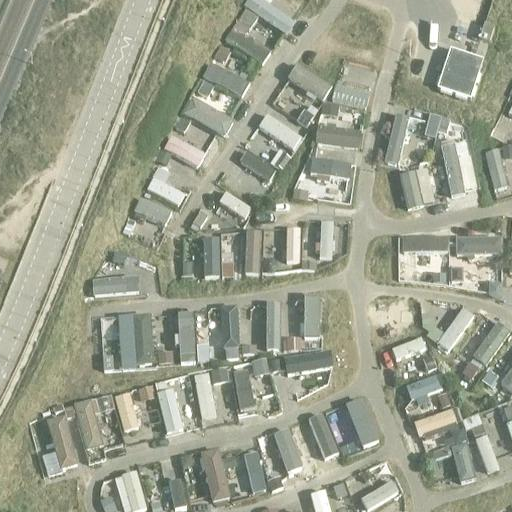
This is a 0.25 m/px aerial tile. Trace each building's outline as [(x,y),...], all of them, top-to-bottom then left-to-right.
[(295,22),(269,6),(272,0),(248,0),(243,9),(287,35),(295,22)] [(244,11),(235,24),(248,33),(258,19),(244,11)] [(484,25),(479,41),(489,44),(494,28),(484,25)] [(220,48),(213,59),(224,65),(231,54),(220,48)] [(450,51),(437,90),(470,102),(483,62),(450,51)] [(286,83),(324,102),(332,85),(295,66),(286,83)] [(203,83),(196,94),(207,101),(213,89),(203,83)] [(335,85),(331,100),(366,110),(370,95),(335,85)] [(322,107),(321,118),(337,120),(338,109),(322,107)] [(304,112),(296,124),(306,130),(313,119),(304,112)] [(398,166),(409,118),(395,114),(383,163),(398,166)] [(430,115),(428,122),(432,127),(438,129),(441,118),(430,115)] [(297,149),(303,135),(265,116),(258,130),(297,149)] [(181,119),(175,129),(184,134),(190,124),(181,119)] [(441,119),(437,131),(446,134),(449,122),(441,119)] [(171,135),(163,148),(199,169),(206,155),(171,135)] [(511,148),(501,150),(502,163),(511,162),(511,148)] [(160,151),(155,162),(166,168),(171,157),(160,151)] [(240,162),(269,182),(276,172),(246,152),(240,162)] [(282,155),(273,167),(282,173),(290,160),(282,155)] [(312,159),(310,174),(351,182),(354,166),(312,159)] [(429,164),(428,175),(441,176),(441,166),(429,164)] [(157,169),(152,179),(164,186),(170,176),(157,169)] [(407,210),(433,205),(427,171),(401,175),(407,210)] [(293,191),(291,201),(306,204),(308,194),(293,191)] [(225,193),(219,204),(245,219),(252,208),(225,193)] [(257,197),(251,205),(257,210),(263,202),(257,197)] [(165,228),(172,214),(140,198),(133,212),(165,228)] [(199,215),(192,226),(200,231),(207,220),(199,215)] [(128,220),(126,225),(133,228),(135,223),(128,220)] [(320,222),(319,259),(333,259),(334,222),(320,222)] [(126,225),(122,234),(128,237),(133,228),(126,225)] [(286,262),(299,263),(301,230),(287,229),(286,262)] [(401,254),(447,253),(447,238),(400,239),(401,254)] [(502,239),(456,238),(456,255),(502,256),(502,239)] [(107,252),(104,261),(123,267),(126,259),(107,252)] [(266,261),(262,265),(262,271),(266,275),(272,275),(276,271),(276,265),(272,261),(266,261)] [(301,264),(300,272),(316,273),(316,265),(301,264)] [(192,265),(182,265),(182,277),(193,277),(192,265)] [(232,266),(221,266),(221,280),(232,280),(232,266)] [(462,271),(450,271),(450,285),(462,285),(462,271)] [(445,277),(432,277),(432,286),(445,286),(445,277)] [(93,279),(93,297),(139,295),(139,278),(93,279)] [(488,285),(488,297),(501,303),(502,286),(488,285)] [(322,297),(303,297),(303,338),(323,338),(322,297)] [(459,308),(439,347),(453,354),(473,315),(459,308)] [(152,368),(151,315),(119,316),(120,368),(152,368)] [(428,321),(423,329),(433,336),(439,329),(428,321)] [(498,323),(473,356),(486,366),(511,333),(498,323)] [(390,348),(393,360),(426,351),(423,339),(390,348)] [(300,341),(286,342),(287,354),(301,354),(300,341)] [(208,348),(196,349),(197,365),(209,365),(208,348)] [(256,348),(241,348),(241,357),(256,357),(256,348)] [(172,355),(157,356),(158,367),(173,366),(172,355)] [(112,359),(102,359),(103,374),(113,374),(112,359)] [(431,359),(422,362),(427,375),(436,371),(431,359)] [(283,361),(269,364),(271,375),(285,373),(283,361)] [(265,362),(251,365),(254,381),(269,377),(265,362)] [(469,365),(462,376),(471,382),(478,371),(469,365)] [(226,371),(210,374),(212,387),(228,385),(226,371)] [(488,373),(481,384),(492,392),(499,382),(488,373)] [(165,384),(154,386),(157,396),(167,394),(165,384)] [(151,389),(137,393),(141,405),(155,401),(151,389)] [(445,397),(437,400),(441,411),(450,408),(445,397)] [(106,399),(95,402),(99,417),(110,413),(106,399)] [(61,407),(52,409),(54,416),(63,413),(61,407)] [(511,408),(503,412),(507,423),(511,420),(511,408)] [(71,409),(63,411),(66,422),(75,419),(71,409)] [(419,440),(458,433),(454,413),(415,420),(419,440)] [(478,417),(461,423),(465,434),(471,432),(482,428),(478,417)] [(482,428),(471,432),(474,441),(485,436),(482,428)] [(462,433),(451,436),(455,447),(466,444),(462,433)] [(351,446),(340,450),(343,460),(355,455),(351,446)] [(444,450),(432,455),(434,462),(452,458),(449,449),(444,450)] [(190,457),(179,460),(182,472),(193,469),(190,457)] [(233,459),(221,462),(223,472),(235,470),(233,459)] [(313,459),(300,464),(306,480),(318,475),(313,459)] [(136,472),(114,479),(124,511),(138,511),(148,509),(136,472)] [(368,473),(360,478),(364,485),(372,481),(368,473)] [(279,479),(267,484),(271,494),(283,490),(279,479)] [(169,483),(176,511),(190,508),(183,480),(169,483)] [(343,486),(332,490),(336,502),(347,498),(343,486)] [(115,511),(111,499),(100,503),(103,511),(115,511)]
